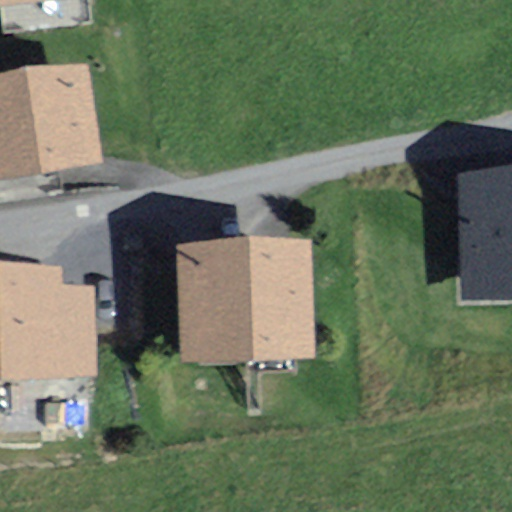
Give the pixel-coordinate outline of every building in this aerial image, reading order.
[(0,0),(0,11),(82,0),(0,0)] [(0,185),(104,169),(89,74),(0,88),(0,185)] [(463,310),(511,308),(511,186),(459,189),(463,310)] [(183,375),(314,369),(309,257),(178,263),(183,375)] [(0,385),(99,381),(95,296),(65,298),(64,278),(0,281),(0,385)]
